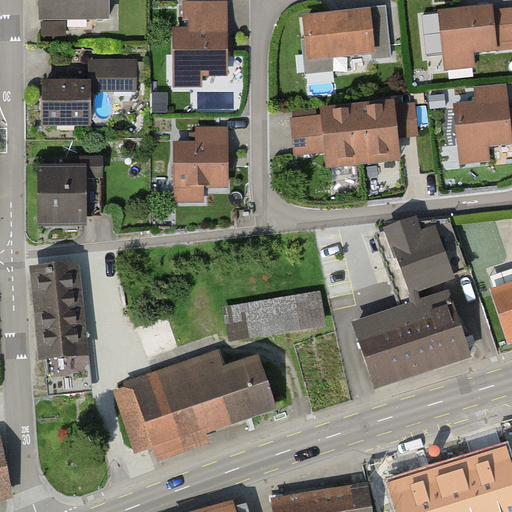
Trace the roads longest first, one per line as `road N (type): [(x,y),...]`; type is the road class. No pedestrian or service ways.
road 1 (primary): [(511,381),(122,511)]
road 2 (unclassified): [(13,255),(260,230),(283,216)]
road 3 (residential): [(13,255),(37,511)]
road 4 (residential): [(12,0),(13,255)]
road 5 (residential): [(281,0),(262,16),(262,194),(283,216)]
road 6 (residential): [(283,216),(300,223),(511,200)]
